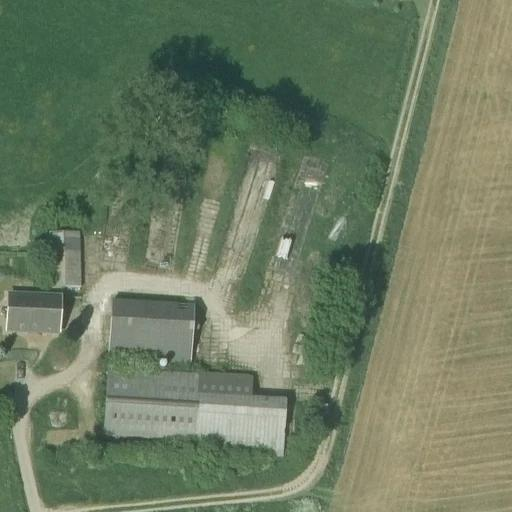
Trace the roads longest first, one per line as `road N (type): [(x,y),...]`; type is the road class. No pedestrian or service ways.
road 1 (track): [(433,0),(307,478),(265,496),(108,511)]
road 2 (unclassified): [(91,348),(83,371),(29,392),(19,406),(34,511)]
road 3 (track): [(91,348),(90,236),(74,187)]
